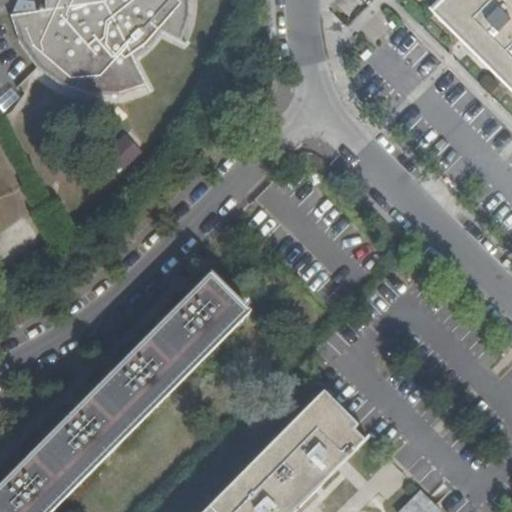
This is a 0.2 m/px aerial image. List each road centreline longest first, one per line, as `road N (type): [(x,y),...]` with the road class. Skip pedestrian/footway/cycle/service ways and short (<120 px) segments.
road 1 (residential): [(318,105),(93,315),(0,372)]
road 2 (residential): [(318,105),(511,300)]
